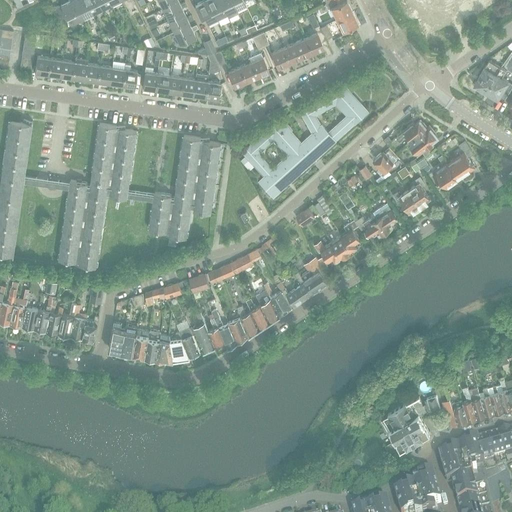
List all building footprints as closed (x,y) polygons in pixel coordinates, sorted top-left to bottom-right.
[(67,0),(60,3),(61,4),(52,8),(58,20),(66,15),(70,14),(74,22),(83,17),(79,9),(76,11),(70,0),(67,0)] [(70,0),(76,11),(79,9),(83,17),(93,13),(89,5),(85,6),(82,0),(70,0)] [(82,0),(85,6),(89,5),(93,13),(102,8),(98,0),(95,2),(94,0),(82,0)] [(94,0),(95,2),(98,0),(102,8),(112,4),(110,0),(94,0)] [(158,0),(162,9),(179,1),(178,0),(158,0)] [(202,0),(194,4),(200,16),(203,15),(207,23),(217,18),(213,11),(210,12),(203,0),(202,0)] [(203,0),(210,12),(213,11),(217,18),(227,14),(223,6),(219,7),(216,0),(203,0)] [(216,0),(219,7),(223,6),(227,14),(236,9),(233,1),(229,3),(227,0),(216,0)] [(227,0),(229,3),(233,1),(236,9),(246,4),(245,2),(243,0),(227,0)] [(341,0),(331,0),(326,3),(329,8),(331,7),(337,19),(352,12),(346,0),(344,0),(342,1),(341,0)] [(179,1),(162,9),(168,20),(185,12),(182,7),(186,5),(185,1),(180,3),(179,1)] [(185,12),(168,20),(173,32),(190,24),(189,21),(193,19),(191,15),(187,17),(185,12)] [(352,12),(337,19),(342,31),(358,23),(352,12)] [(313,27),(319,25),(313,13),(308,16),(313,27)] [(190,24),(173,32),(179,43),(195,35),(193,30),(197,28),(195,24),(191,26),(190,24)] [(326,24),(320,27),(326,39),(332,36),(326,24)] [(2,28),(1,35),(12,37),(13,30),(2,28)] [(117,41),(113,31),(107,33),(108,34),(103,36),(105,39),(117,41)] [(25,32),(24,38),(35,40),(36,33),(25,32)] [(264,32),(258,34),(263,46),(269,43),(264,32)] [(317,32),(306,37),(312,52),(323,47),(317,32)] [(35,40),(34,46),(41,47),(43,34),(36,33),(35,40)] [(263,46),(258,34),(252,36),(258,48),(263,46)] [(306,37),(294,42),(301,57),(312,52),(306,37)] [(198,53),(207,54),(212,52),(216,50),(211,38),(203,42),(206,47),(197,51),(198,53)] [(0,47),(10,49),(11,43),(0,41),(0,47)] [(294,42),(283,47),(290,62),(301,57),(294,42)] [(290,62),(283,47),(271,52),(278,67),(290,62)] [(142,63),(144,49),(137,48),(135,62),(142,63)] [(220,64),(225,62),(220,50),(215,53),(220,64)] [(213,72),(220,69),(212,52),(207,54),(210,60),(209,71),(213,72)] [(249,57),(250,61),(257,76),(269,71),(260,52),(249,57)] [(0,53),(0,59),(9,61),(10,55),(0,53)] [(35,72),(47,73),(50,57),(37,55),(35,72)] [(50,57),(47,73),(60,75),(62,59),(50,57)] [(75,61),(72,77),(85,79),(87,63),(88,59),(75,57),(75,61)] [(9,61),(0,59),(0,66),(8,67),(9,61)] [(62,59),(60,75),(72,77),(75,61),(62,59)] [(489,60),(477,80),(476,80),(475,81),(475,82),(474,82),(474,83),(474,84),(475,85),(475,86),(476,86),(476,87),(477,87),(478,87),(479,87),(486,91),(497,74),(501,68),(489,60)] [(250,61),(239,66),(245,81),(257,76),(250,61)] [(87,63),(85,79),(97,81),(100,64),(87,63)] [(100,64),(97,81),(110,83),(112,66),(100,64)] [(112,66),(110,83),(122,84),(124,68),(112,66)] [(245,81),(239,66),(228,71),(234,86),(245,81)] [(497,74),(486,91),(491,94),(490,96),(496,100),(497,98),(498,98),(500,95),(505,98),(511,86),(511,83),(508,81),(502,77),(506,70),(501,67),(501,68),(497,74)] [(124,68),(122,84),(135,86),(137,70),(124,68)] [(142,87),(155,89),(158,73),(145,71),(142,87)] [(196,72),(195,78),(193,95),(205,96),(208,80),(208,74),(196,72)] [(158,73),(155,89),(168,91),(170,75),(158,73)] [(170,75),(168,91),(180,93),(182,77),(170,75)] [(182,77),(180,93),(193,95),(195,78),(182,77)] [(220,82),(208,80),(205,96),(218,98),(220,82)] [(335,140),(336,140),(335,140),(355,122),(355,123),(368,111),(362,104),(361,106),(349,93),(351,91),(345,85),(330,94),(330,95),(310,106),(301,111),(313,132),(302,142),(291,130),(292,129),(284,120),(267,130),(267,131),(252,145),(251,144),(243,151),(265,175),(260,180),(274,196),(287,184),(285,182),(305,164),(307,166),(322,152),(320,150),(334,139),(335,140)] [(405,137),(409,142),(430,125),(427,127),(421,119),(414,124),(413,123),(396,136),(400,140),(405,137)] [(0,193),(0,252),(11,254),(30,123),(11,120),(0,193)] [(128,191),(137,130),(120,128),(120,132),(116,132),(117,125),(100,123),(92,183),(71,180),(60,259),(77,261),(77,257),(81,258),(80,264),(97,266),(107,195),(127,197),(127,195),(131,196),(130,201),(134,201),(135,196),(154,199),(155,194),(128,191)] [(430,125),(409,142),(414,148),(413,149),(418,154),(421,151),(425,156),(430,152),(427,148),(433,143),(432,142),(439,136),(430,125)] [(211,212),(221,143),(204,140),(203,144),(200,144),(201,137),(184,135),(175,197),(172,196),(172,194),(155,192),(155,194),(154,199),(150,229),(166,231),(167,227),(171,228),(170,234),(186,237),(190,209),(211,212)] [(459,142),(455,136),(450,139),(454,146),(459,142)] [(448,163),(447,163),(458,179),(459,179),(458,178),(471,169),(469,167),(474,164),(467,154),(472,151),(465,140),(460,144),(466,154),(462,156),(461,154),(448,163)] [(387,169),(394,162),(384,151),(382,153),(381,152),(376,157),(377,158),(373,161),(380,168),(378,170),(381,174),(382,174),(383,176),(389,171),(387,169)] [(447,163),(448,163),(442,155),(439,157),(444,164),(435,170),(437,173),(434,175),(441,186),(444,184),(447,187),(458,179),(447,163)] [(424,157),(417,161),(420,165),(427,161),(424,157)] [(367,178),(373,174),(366,165),(360,169),(367,178)] [(406,166),(399,170),(403,175),(409,171),(406,166)] [(419,182),(409,189),(421,206),(428,202),(427,200),(430,198),(422,185),(424,183),(420,176),(416,179),(419,182)] [(421,206),(409,189),(399,195),(397,192),(393,194),(398,201),(401,199),(409,212),(413,210),(414,211),(421,206)] [(348,209),(355,204),(347,191),(339,195),(348,209)] [(321,214),(326,211),(319,201),(315,204),(321,214)] [(388,202),(374,211),(387,231),(390,229),(394,226),(394,225),(393,226),(391,222),(394,221),(395,221),(394,219),(397,217),(388,202)] [(302,225),(314,216),(308,208),(296,216),(302,225)] [(387,231),(374,211),(375,214),(366,220),(362,215),(356,220),(362,229),(366,226),(367,227),(365,229),(369,235),(371,234),(372,235),(377,232),(380,235),(384,233),(387,231)] [(245,221),(250,218),(246,212),(241,214),(245,221)] [(332,241),(342,257),(344,259),(354,252),(342,234),(334,222),(330,224),(338,236),(332,241)] [(348,230),(342,234),(354,252),(353,250),(359,245),(357,242),(361,239),(353,227),(352,227),(348,222),(345,225),(348,230)] [(176,246),(177,236),(169,235),(168,245),(176,246)] [(273,236),(258,249),(261,253),(268,247),(275,257),(278,255),(270,243),(276,239),(273,236)] [(335,261),(342,257),(332,241),(329,237),(323,241),(321,238),(314,243),(320,252),(322,250),(329,260),(333,258),(335,261)] [(236,273),(254,264),(249,253),(231,262),(236,273)] [(311,268),(301,275),(313,293),(328,283),(322,273),(326,271),(317,258),(313,260),(308,263),(311,268)] [(229,263),(221,266),(224,274),(225,277),(235,273),(231,262),(229,263)] [(82,267),(74,265),(73,273),(80,275),(82,267)] [(208,272),(212,283),(225,277),(224,274),(221,266),(208,272)] [(85,276),(95,277),(96,269),(86,268),(85,276)] [(302,284),(295,288),(302,300),(313,293),(301,275),(298,271),(295,273),(302,284)] [(210,286),(205,273),(189,278),(193,291),(210,286)] [(273,276),(277,283),(281,290),(292,307),(302,300),(295,288),(288,293),(277,274),(273,276)] [(172,283),(164,286),(166,296),(166,297),(167,298),(173,296),(175,302),(179,300),(176,295),(172,283)] [(265,284),(267,288),(271,297),(280,315),(292,307),(281,290),(274,295),(268,283),(265,284)] [(3,301),(0,312),(0,321),(10,324),(14,304),(15,297),(17,288),(11,287),(9,295),(11,295),(10,300),(12,301),(12,303),(3,301)] [(93,288),(92,294),(103,296),(104,290),(93,288)] [(159,288),(152,290),(153,297),(160,296),(160,298),(160,295),(159,288)] [(271,297),(267,288),(256,294),(261,304),(270,322),(280,315),(271,297)] [(14,304),(10,324),(22,326),(26,304),(29,291),(30,289),(25,289),(23,298),(15,297),(14,304)] [(152,290),(145,292),(147,304),(154,303),(153,297),(152,290)] [(26,304),(22,326),(34,329),(38,308),(30,307),(31,300),(32,301),(34,292),(29,291),(26,304)] [(143,301),(143,293),(132,296),(135,306),(142,307),(143,301)] [(103,296),(92,294),(90,301),(101,303),(103,296)] [(38,308),(34,329),(47,331),(50,311),(53,298),(53,295),(50,295),(48,305),(47,305),(46,310),(38,308)] [(50,311),(47,331),(58,334),(63,313),(64,306),(59,305),(58,312),(54,312),(56,299),(53,298),(50,311)] [(247,300),(251,310),(252,309),(260,328),(270,322),(261,304),(255,307),(251,298),(247,300)] [(63,313),(58,334),(70,336),(77,303),(72,302),(69,315),(63,313)] [(77,303),(70,336),(83,338),(87,318),(77,316),(80,304),(77,303)] [(243,304),(238,306),(242,316),(250,335),(260,328),(252,309),(251,310),(246,313),(243,304)] [(216,309),(212,310),(215,317),(225,341),(228,349),(237,343),(229,322),(228,322),(223,324),(216,309)] [(214,327),(208,330),(215,346),(225,342),(228,349),(225,341),(215,317),(212,310),(211,311),(212,314),(209,315),(214,327)] [(200,323),(190,327),(193,334),(197,333),(204,351),(215,346),(208,330),(201,311),(196,313),(200,323)] [(87,318),(83,338),(94,341),(98,325),(99,315),(95,315),(94,320),(87,318)] [(240,317),(229,322),(237,343),(248,336),(240,317)] [(110,349),(121,351),(126,327),(121,326),(122,323),(114,322),(109,348),(110,349)] [(126,324),(126,327),(121,351),(134,354),(138,329),(138,326),(126,324)] [(189,326),(179,330),(180,332),(181,334),(190,356),(200,352),(193,334),(190,327),(189,326)] [(138,329),(134,354),(146,356),(150,331),(143,329),(142,330),(138,329)] [(146,355),(146,356),(156,358),(161,333),(161,331),(151,329),(150,331),(146,355)] [(177,338),(171,339),(173,359),(174,359),(190,356),(181,334),(180,332),(176,333),(177,338)] [(161,333),(156,358),(164,359),(164,358),(173,360),(173,359),(171,339),(170,335),(161,333)] [(509,359),(507,353),(506,353),(500,359),(502,364),(509,362),(509,359)] [(472,358),(475,368),(481,367),(478,357),(472,358)] [(490,362),(492,369),(500,366),(498,360),(490,362)] [(504,389),(498,391),(504,410),(511,407),(511,405),(507,389),(505,381),(504,377),(500,378),(504,389)] [(494,392),(489,394),(495,413),(504,410),(498,391),(496,384),(492,385),(494,392)] [(467,400),(463,402),(469,421),(477,418),(472,399),(469,391),(468,386),(463,387),(464,392),(466,394),(467,400)] [(486,395),(481,396),(486,416),(495,413),(489,394),(487,387),(483,388),(486,395)] [(478,388),(469,391),(472,399),(477,418),(486,416),(481,396),(478,388)] [(441,407),(439,403),(437,395),(427,398),(428,400),(422,402),(420,397),(407,404),(406,403),(388,413),(389,413),(384,416),(391,428),(390,428),(401,448),(430,432),(420,414),(422,413),(422,411),(426,409),(430,408),(431,411),(441,407)] [(450,399),(443,402),(445,411),(447,410),(452,426),(458,424),(451,403),(450,399)] [(462,400),(451,403),(458,424),(469,421),(463,402),(462,400)] [(446,453),(439,455),(445,477),(446,477),(447,481),(448,485),(453,483),(454,488),(457,499),(460,509),(460,511),(511,511),(511,428),(500,432),(489,435),(478,438),(470,441),(464,442),(465,445),(452,449),(452,447),(445,449),(446,453)] [(403,490),(395,492),(400,511),(409,511),(414,511),(425,511),(436,509),(434,504),(441,502),(433,472),(418,476),(420,482),(407,485),(409,490),(403,492),(403,490)] [(390,511),(387,500),(380,502),(380,506),(375,507),(374,504),(367,506),(367,509),(361,511),(360,507),(353,509),(353,511),(390,511)]
